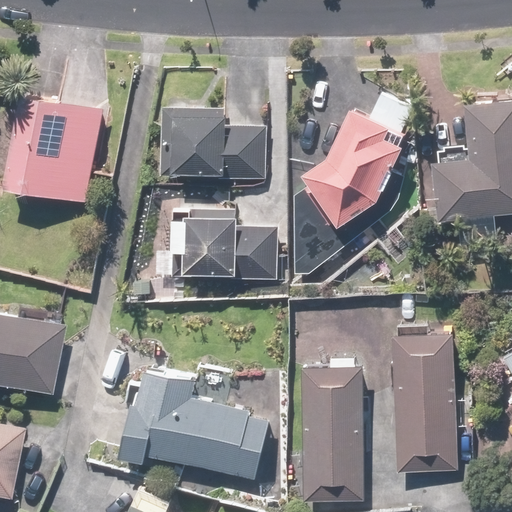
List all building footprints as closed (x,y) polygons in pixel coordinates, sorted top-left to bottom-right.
[(86,201),(104,107),(20,90),(2,185),(86,201)] [(511,94),(464,99),(468,153),(431,156),(436,218),(511,211),(511,94)] [(309,182),(294,192),(294,272),(310,271),(391,209),(401,196),(413,141),(404,137),(406,132),(349,103),(326,152),(300,169),(309,182)] [(268,123),(226,121),(226,112),(223,112),(223,106),(163,105),(161,174),(266,177),(268,123)] [(279,224),(237,222),(238,213),(234,213),(235,208),(174,206),(172,275),(278,278),(279,224)] [(62,320),(0,308),(0,382),(48,391),(62,320)] [(452,325),(392,327),(398,468),(458,466),(452,325)] [(364,359),(301,359),(302,499),(365,498),(364,359)] [(250,407),(193,394),(197,376),(145,364),(137,398),(131,396),(118,452),(144,458),(145,452),(256,477),(269,418),(248,413),(250,407)] [(24,425),(0,419),(0,494),(9,496),(24,425)] [(167,511),(132,496),(124,511),(167,511)]
